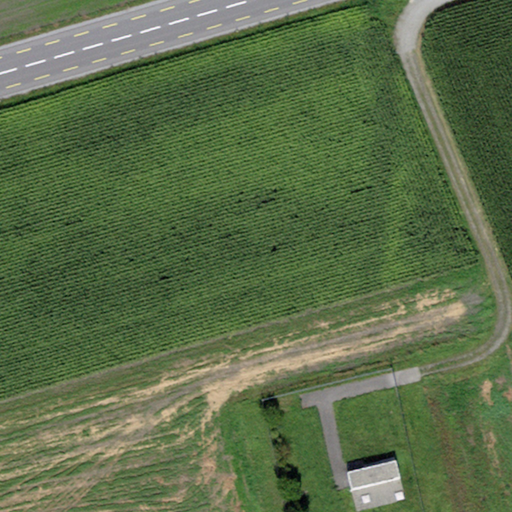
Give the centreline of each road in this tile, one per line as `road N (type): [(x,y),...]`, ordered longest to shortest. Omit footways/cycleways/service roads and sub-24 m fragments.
road 1 (track): [(482,0),(424,19),(413,66),(505,303),(503,330),(473,359),(328,399),(338,469)]
road 2 (primary): [(246,0),(0,71)]
